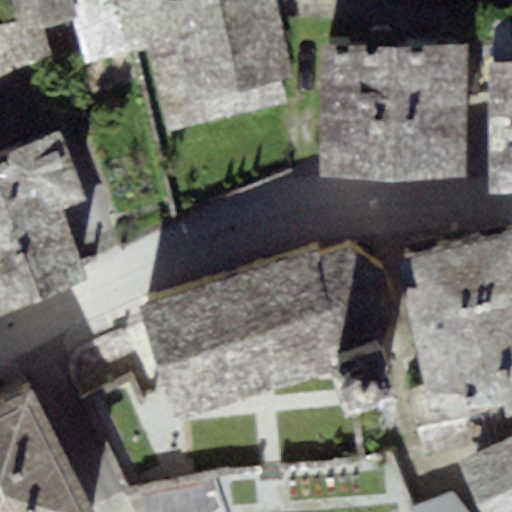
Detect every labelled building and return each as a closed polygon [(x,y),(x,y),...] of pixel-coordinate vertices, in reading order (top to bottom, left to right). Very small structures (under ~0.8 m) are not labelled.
[(11,0),(17,23),(19,34),(42,29),(72,22),(79,21),(73,0),(11,0)] [(131,57),(113,0),(73,0),(79,21),(72,22),(85,65),(131,57)] [(113,0),(131,57),(149,54),(174,50),(162,4),(177,0),(113,0)] [(174,50),(149,54),(168,133),(283,105),(278,84),(293,80),(273,0),(177,0),(162,4),(174,50)] [(17,23),(0,26),(0,77),(50,56),(42,29),(19,34),(17,23)] [(465,180),(463,49),(318,51),(320,182),(465,180)] [(511,198),(511,65),(487,68),(492,201),(511,198)] [(59,136),(0,158),(0,317),(92,284),(66,214),(86,207),(59,136)] [(511,236),(454,252),(489,415),(502,411),(503,421),(511,417),(511,236)] [(318,253),(136,312),(170,421),(329,374),(342,423),(398,408),(381,345),(379,339),(391,319),(379,276),(348,252),(320,262),(318,253)] [(454,252),(397,264),(424,389),(407,392),(416,431),(489,415),(454,252)] [(0,404),(0,492),(62,459),(25,391),(0,404)] [(511,511),(511,438),(459,463),(481,511),(511,511)] [(0,511),(90,511),(62,459),(0,492),(0,511)] [(140,511),(211,511),(223,509),(214,472),(135,490),(140,511)] [(414,507),(406,511),(460,511),(447,495),(414,507)]
